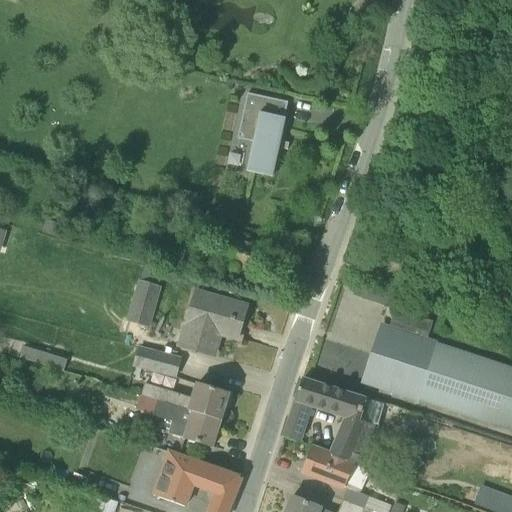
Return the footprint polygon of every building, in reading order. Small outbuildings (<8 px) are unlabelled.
[(287,119),(285,118),(289,102),(287,102),(248,94),(240,132),(256,136),(247,172),(274,177),(280,148),(288,150),(290,143),(282,141),(287,119)] [(220,240),(224,225),(201,219),(197,234),(220,240)] [(96,247),(100,236),(48,221),(44,232),(96,247)] [(218,243),(213,260),(226,264),(225,266),(233,269),(227,275),(238,284),(249,272),(258,274),(265,249),(232,239),(230,247),(218,243)] [(146,264),(141,282),(130,321),(150,326),(160,288),(159,287),(164,269),(146,264)] [(189,322),(181,347),(215,357),(221,334),(239,339),(246,318),(239,316),(242,305),(198,292),(190,322),(189,322)] [(396,310),(392,321),(395,322),(393,329),(383,326),(377,344),(387,347),(374,386),(421,400),(511,428),(511,365),(428,340),(434,322),(396,310)] [(178,379),(183,359),(140,347),(134,367),(178,379)] [(65,372),(68,361),(24,348),(21,359),(65,372)] [(339,445),(335,455),(365,467),(369,456),(356,451),(366,421),(361,419),(368,399),(304,379),(297,400),(349,417),(339,445)] [(146,384),(143,396),(222,420),(230,395),(197,385),(193,399),(146,384)] [(222,420),(143,396),(140,404),(156,409),(154,416),(172,421),(168,434),(184,439),(213,448),(222,420)] [(298,441),(305,419),(292,415),(285,436),(298,441)] [(345,500),(366,508),(370,496),(363,493),(373,470),(365,467),(335,455),(314,447),(304,473),(349,491),(345,500)] [(229,511),(242,479),(171,452),(163,473),(172,477),(164,498),(160,496),(160,497),(185,507),(194,485),(217,494),(210,511),(229,511)] [(511,511),(511,497),(484,487),(477,504),(500,511),(511,511)] [(116,511),(119,503),(80,490),(74,488),(66,511),(116,511)] [(328,511),(293,498),(287,511),(328,511)] [(373,511),(374,511),(366,508),(345,500),(339,511),(373,511)]
